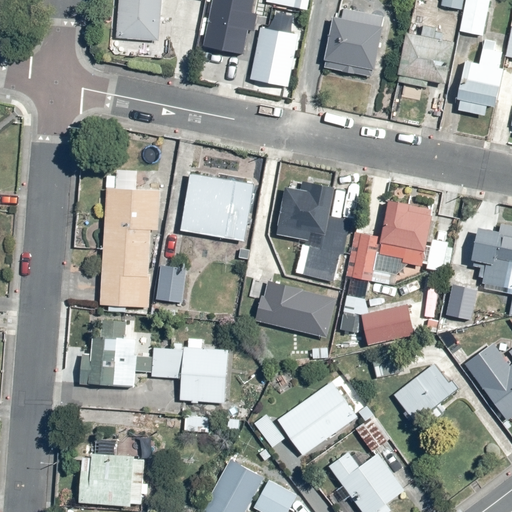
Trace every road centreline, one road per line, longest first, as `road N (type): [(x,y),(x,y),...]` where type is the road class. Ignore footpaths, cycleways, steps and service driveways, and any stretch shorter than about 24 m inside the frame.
road 1 (residential): [(511,173),(56,83)]
road 2 (residential): [(20,511),(56,83)]
